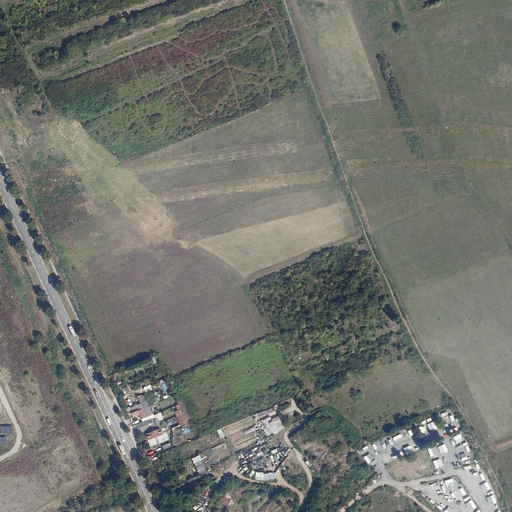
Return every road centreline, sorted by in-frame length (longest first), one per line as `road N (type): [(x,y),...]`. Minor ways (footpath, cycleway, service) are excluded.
road 1 (track): [(510,511),(375,256),(283,0)]
road 2 (primary): [(511,140),(354,144),(107,186),(67,183)]
road 3 (primary): [(0,180),(152,511)]
road 4 (primary): [(83,353),(69,261),(90,220),(287,165)]
road 5 (primary): [(247,161),(99,171),(47,154),(0,112)]
road 6 (primary): [(30,234),(47,261),(76,367),(124,471)]
road 7 (primary): [(287,165),(400,152),(511,152)]
road 8 (primary): [(74,214),(101,199),(287,165)]
road 9 (primary): [(83,353),(61,277),(62,230)]
road 10 (primary): [(134,466),(83,353)]
